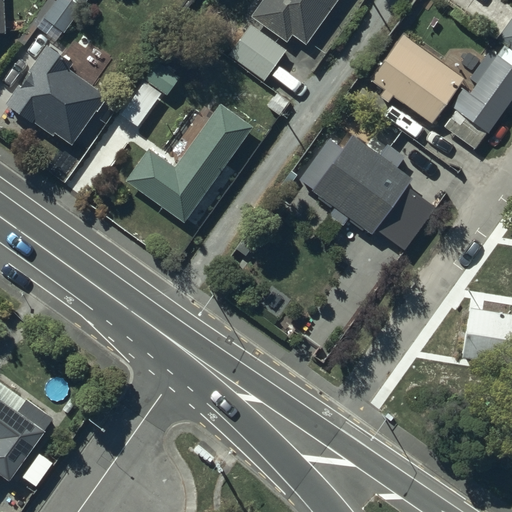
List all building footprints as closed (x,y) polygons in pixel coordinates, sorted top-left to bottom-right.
[(51,0),(35,23),(57,39),(84,0),(51,0)] [(256,0),(249,11),(286,37),(291,29),(304,39),(332,0),(256,0)] [(511,10),(495,34),(511,46),(511,10)] [(286,45),(249,19),(226,51),(262,77),(286,45)] [(400,29),(368,74),(384,85),(379,93),(387,99),(392,92),(432,120),(464,73),(400,29)] [(71,56),(46,38),(3,97),(51,132),(53,128),(70,140),(106,90),(67,61),(71,56)] [(461,82),(448,101),(454,105),(442,123),(474,144),(485,128),(488,130),(511,95),(511,46),(502,40),(496,50),(488,45),(467,76),(473,79),(468,86),(461,82)] [(143,76),(117,108),(136,122),(161,88),(166,92),(179,75),(156,56),(141,75),(143,76)] [(147,142),(124,174),(182,218),(251,122),(219,100),(175,161),(147,142)] [(390,144),(384,152),(349,127),(331,152),(324,147),(301,178),(318,191),(316,193),(329,203),(331,201),(333,203),(328,209),(342,220),(347,213),(349,215),(348,217),(361,227),(362,225),(369,229),(377,218),(396,231),(381,252),(395,262),(432,212),(400,189),(412,173),(396,161),(402,153),(390,144)] [(511,308),(467,302),(460,351),(511,359),(511,308)] [(0,393),(0,469),(7,474),(50,413),(23,394),(16,404),(0,393)]
